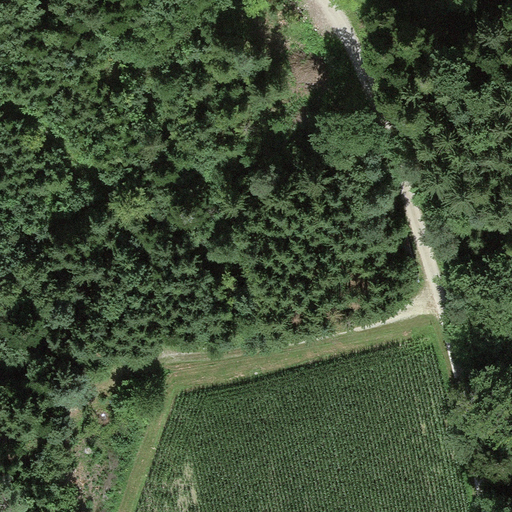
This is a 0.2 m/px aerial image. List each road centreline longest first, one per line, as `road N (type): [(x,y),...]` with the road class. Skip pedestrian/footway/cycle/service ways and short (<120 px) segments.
road 1 (track): [(488,511),(444,306),(311,0)]
road 2 (track): [(444,306),(264,345),(102,368)]
